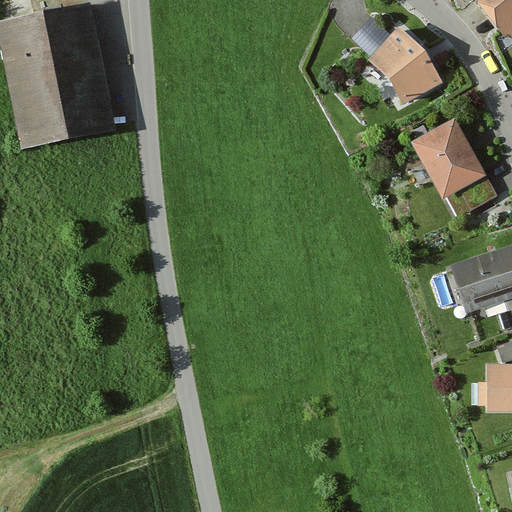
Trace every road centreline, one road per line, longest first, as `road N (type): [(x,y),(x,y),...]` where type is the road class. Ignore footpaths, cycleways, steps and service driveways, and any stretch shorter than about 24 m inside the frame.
road 1 (unclassified): [(137,0),(155,223),(211,511)]
road 2 (residential): [(511,129),(473,52),(423,0)]
